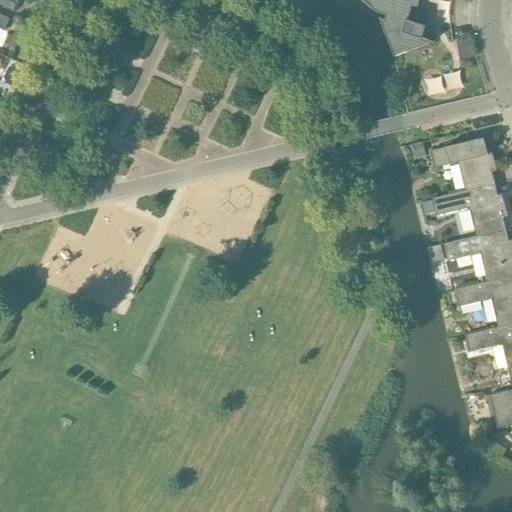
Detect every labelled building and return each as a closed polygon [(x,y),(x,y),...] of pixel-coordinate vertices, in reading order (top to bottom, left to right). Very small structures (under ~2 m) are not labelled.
[(0,0),(0,5),(13,12),(19,0),(18,0),(0,0)] [(361,0),(377,13),(386,16),(385,21),(379,18),(379,19),(394,57),(433,43),(433,42),(422,37),(426,27),(407,21),(412,6),(418,8),(419,0),(361,0)] [(0,29),(4,31),(10,19),(0,14),(0,29)] [(470,39),(456,42),(460,63),(473,60),(470,39)] [(458,163),(465,191),(495,184),(492,172),(497,171),(493,154),(488,155),(484,138),(431,151),(435,169),(458,163)] [(499,200),(495,184),(465,191),(433,199),(437,216),(469,208),(476,237),(506,230),(503,217),(508,216),(503,199),(499,200)] [(511,244),(510,245),(506,230),(476,237),(443,244),(448,262),(480,254),(487,282),(487,283),(511,276),(511,244)] [(511,276),(487,283),(487,282),(454,290),(459,307),(491,300),(498,327),(498,328),(511,324),(511,276)] [(509,374),(511,372),(511,324),(498,328),(498,327),(465,335),(469,353),(502,345),(509,374)] [(511,372),(509,374),(511,386),(511,389),(489,395),(498,429),(511,425),(511,372)]
